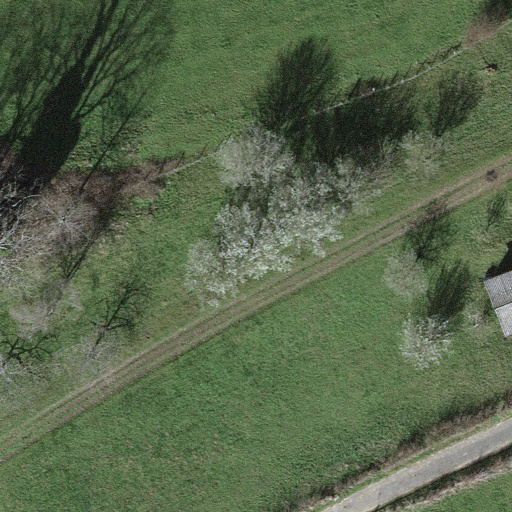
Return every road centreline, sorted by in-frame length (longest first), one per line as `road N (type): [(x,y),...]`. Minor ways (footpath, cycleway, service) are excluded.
road 1 (track): [(0,445),(511,160)]
road 2 (track): [(343,511),(511,430)]
